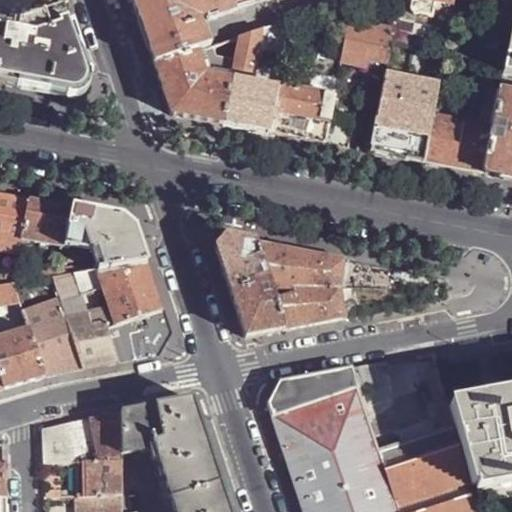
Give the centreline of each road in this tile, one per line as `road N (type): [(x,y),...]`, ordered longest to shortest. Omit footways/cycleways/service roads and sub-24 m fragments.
road 1 (tertiary): [(155,170),(511,238)]
road 2 (residential): [(511,318),(219,371)]
road 3 (residential): [(219,371),(155,170)]
road 4 (residential): [(23,410),(219,371)]
road 5 (residential): [(155,170),(97,0)]
road 6 (tertiary): [(0,139),(155,170)]
road 7 (residential): [(266,511),(219,371)]
